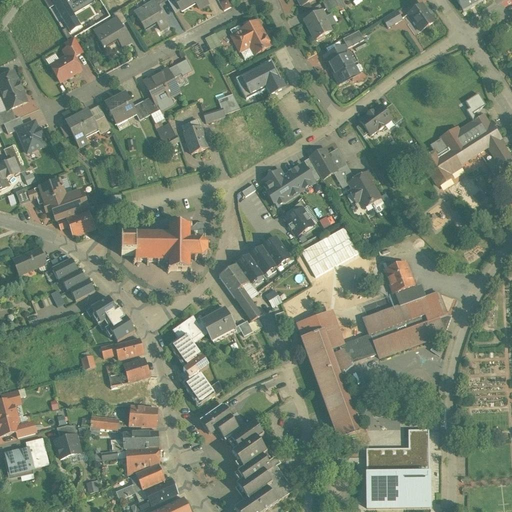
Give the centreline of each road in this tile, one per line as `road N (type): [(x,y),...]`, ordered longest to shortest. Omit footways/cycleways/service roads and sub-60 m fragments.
road 1 (residential): [(511,241),(470,313),(451,371),(448,511)]
road 2 (residential): [(262,0),(47,114)]
road 3 (residential): [(204,511),(183,476),(144,328)]
road 4 (residential): [(144,328),(80,256),(0,220)]
road 5 (residential): [(144,328),(212,270),(235,186)]
road 6 (residential): [(305,511),(301,410),(285,366)]
road 7 (residential): [(339,119),(461,36)]
road 8 (residential): [(270,0),(339,119)]
road 9 (residential): [(235,186),(339,119)]
